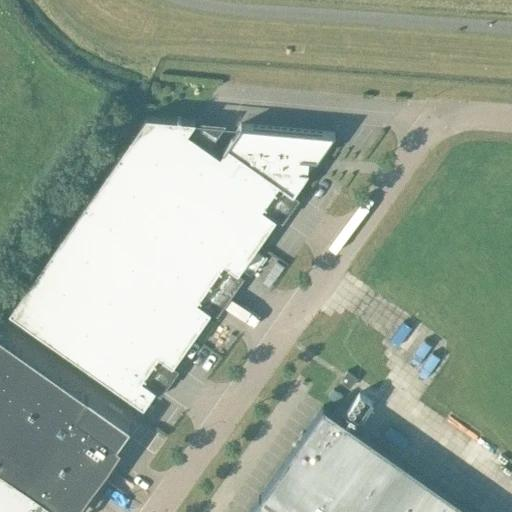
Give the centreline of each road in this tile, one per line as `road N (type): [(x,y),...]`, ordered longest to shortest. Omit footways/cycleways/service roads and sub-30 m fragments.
road 1 (unclassified): [(156,511),(437,115),(511,120)]
road 2 (unknown): [(437,115),(175,93)]
